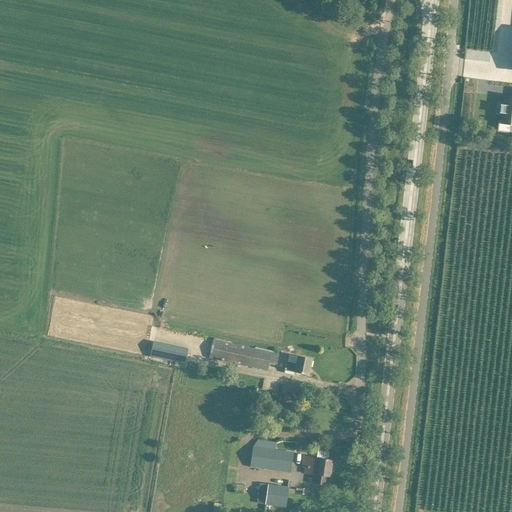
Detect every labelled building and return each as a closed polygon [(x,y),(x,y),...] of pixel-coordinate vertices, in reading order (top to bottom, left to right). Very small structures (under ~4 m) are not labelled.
[(496,117),(495,129),(507,130),(508,120),(511,120),(511,94),(503,93),(502,101),(498,101),(497,110),(501,111),(500,118),(496,117)] [(276,364),(278,354),(213,340),(209,357),(267,370),(269,362),(276,364)] [(152,345),(150,356),(184,363),(186,352),(152,345)] [(308,374),(312,359),(289,354),(287,362),(286,362),(284,369),(308,374)] [(253,446),(249,466),(290,472),(293,452),(275,449),(276,443),(257,439),(253,446)] [(305,467),(304,472),(315,474),(314,483),(327,485),(328,476),(330,476),(332,461),(327,460),(328,452),(318,450),(317,458),(304,457),(303,467),(305,467)] [(268,484),(265,504),(285,507),(288,487),(268,484)]
